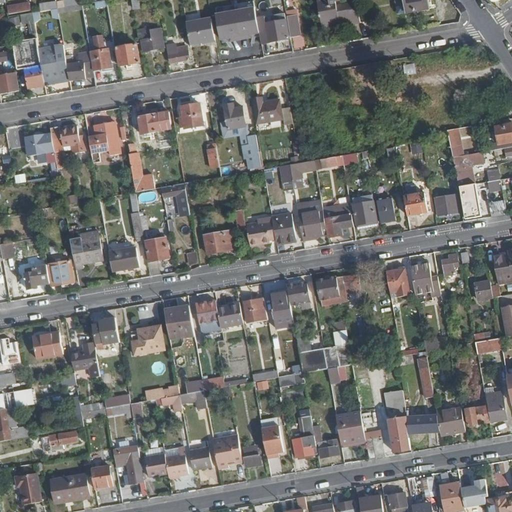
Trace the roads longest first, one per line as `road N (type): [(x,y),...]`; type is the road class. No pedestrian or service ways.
road 1 (residential): [(0,318),(511,227)]
road 2 (residential): [(491,28),(0,116)]
road 3 (residential): [(511,447),(154,511)]
